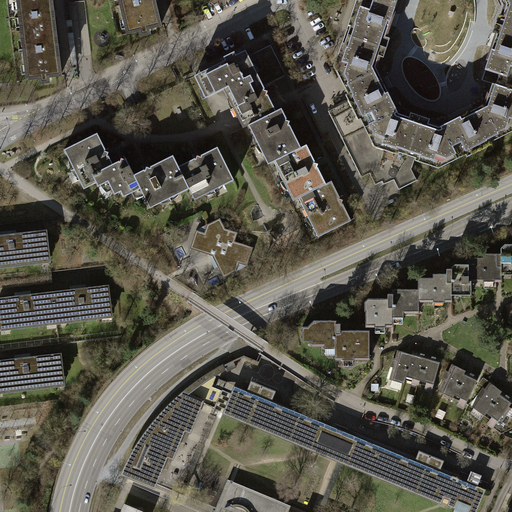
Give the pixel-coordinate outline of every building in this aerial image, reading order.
[(20,27),(20,32),(54,28),(50,0),(16,0),(17,1),(19,1),(20,10),(18,10),(19,17),(21,17),(22,27),(20,27)] [(154,0),(119,0),(124,20),(127,28),(126,29),(127,33),(139,30),(140,36),(149,33),(148,28),(160,25),(154,0)] [(361,0),(350,35),(382,46),(385,38),(387,38),(396,12),(394,11),(397,0),(361,0)] [(511,0),(509,0),(505,2),(499,25),(511,28),(511,0)] [(511,28),(499,25),(497,34),(495,33),(486,59),(488,59),(484,69),(500,74),(497,84),(511,89),(511,86),(511,28)] [(60,75),(54,28),(20,32),(21,40),(24,40),(25,49),(23,49),(25,65),(26,65),(27,73),(26,74),(27,80),(39,79),(39,83),(48,82),(47,77),(60,75)] [(337,70),(345,85),(376,69),(381,56),(379,55),(382,46),(350,35),(345,45),(348,46),(340,68),(337,70)] [(243,127),(248,125),(276,111),(272,102),(263,85),(285,74),(270,44),(248,55),(246,50),(235,55),(234,52),(223,57),(225,61),(194,76),(205,98),(223,89),(238,118),(243,127)] [(380,77),(376,69),(345,85),(347,89),(349,93),(351,92),(363,115),(362,116),(367,126),(397,111),(393,103),(395,102),(382,76),(380,77)] [(511,89),(497,84),(491,83),(483,105),(498,136),(511,129),(511,89)] [(363,115),(351,92),(349,93),(354,102),(329,114),(361,177),(369,173),(375,185),(395,175),(402,188),(417,180),(411,167),(416,155),(408,153),(398,149),(399,147),(377,140),(374,142),(367,126),(362,116),(363,115)] [(450,122),(442,126),(457,156),(465,152),(464,150),(489,138),(490,140),(498,136),(483,105),(475,109),(474,107),(449,120),(450,122)] [(267,164),(273,161),(301,147),(289,123),(289,121),(287,120),(281,108),(276,111),(248,125),(253,134),(256,135),(258,134),(266,150),(264,152),(263,155),(267,164)] [(410,115),(397,111),(367,126),(374,142),(377,140),(399,147),(398,149),(408,153),(419,120),(410,117),(410,115)] [(428,123),(419,120),(408,153),(416,155),(417,156),(418,154),(440,162),(441,164),(457,156),(442,126),(429,121),(428,123)] [(97,132),(64,148),(68,158),(70,159),(72,160),(74,159),(82,174),(80,175),(79,178),(79,180),(84,189),(96,182),(92,174),(112,164),(107,154),(108,152),(106,151),(97,132)] [(306,145),(301,147),(273,161),(278,171),(282,172),(284,171),(292,186),(289,188),(289,192),(293,200),(298,197),(326,183),(317,165),(318,163),(315,162),(306,145)] [(196,158),(178,166),(189,188),(194,199),(203,194),(204,193),(205,191),(204,189),(220,181),(221,183),(222,184),(224,184),(233,179),(217,147),(201,156),(196,155),(196,158)] [(180,192),(189,188),(178,166),(173,155),(149,167),(146,166),(145,169),(134,174),(141,188),(150,207),(159,203),(159,201),(160,200),(159,197),(175,189),(176,191),(178,192),(180,192)] [(123,196),(141,188),(134,174),(125,158),(124,159),(121,157),(120,160),(112,164),(92,174),(96,182),(98,186),(107,181),(114,194),(121,191),(123,196)] [(332,181),(326,183),(298,197),(303,207),(306,208),(309,207),(316,222),(314,224),(313,226),(317,236),(351,220),(342,202),(343,199),(340,198),(332,181)] [(220,218),(196,230),(190,248),(213,256),(223,278),(248,266),(253,247),(235,241),(238,233),(225,228),(220,218)] [(0,236),(0,264),(40,260),(39,256),(49,255),(46,231),(0,236)] [(467,281),(471,281),(499,281),(501,281),(501,274),(511,274),(511,243),(505,243),(500,247),(500,253),(487,253),(483,257),(470,257),(467,257),(467,263),(467,281)] [(417,301),(418,301),(448,301),(451,301),(451,294),(471,294),(471,281),(467,281),(467,263),(455,263),(451,268),(446,268),(446,273),(437,273),(432,277),(421,277),(417,280),(417,288),(417,301)] [(109,286),(52,292),(56,321),(113,314),(109,286)] [(417,301),(417,288),(397,288),(392,293),(387,293),(387,298),(368,298),(364,303),(364,326),(390,326),(392,326),(392,317),(403,317),(403,313),(418,313),(418,301),(417,301)] [(52,292),(0,297),(0,326),(56,321),(52,292)] [(334,358),(368,359),(369,329),(344,329),(344,323),(335,323),(332,320),(313,320),(307,326),(302,326),(302,340),(310,340),(310,344),(324,345),(324,347),(334,348),(334,358)] [(403,382),(404,379),(411,354),(408,353),(397,350),(395,357),(393,356),(390,366),(393,367),(389,379),(392,379),(390,387),(399,389),(402,381),(403,382)] [(404,379),(418,383),(426,355),(424,354),(412,351),(411,354),(404,379)] [(60,353),(0,360),(0,389),(63,382),(60,353)] [(432,356),(426,355),(418,383),(431,387),(440,359),(432,356)] [(439,390),(453,397),(465,371),(462,369),(451,364),(449,368),(447,366),(441,378),(444,380),(439,390)] [(469,373),(465,371),(453,397),(466,403),(478,377),(469,373)] [(226,381),(219,378),(215,388),(223,391),(226,381)] [(223,412),(315,450),(319,442),(323,443),(327,434),(323,432),(327,424),(327,423),(272,400),(276,391),(251,381),(247,390),(235,385),(223,412)] [(472,405),(484,414),(501,391),(498,389),(489,382),(485,388),(482,387),(477,394),(479,396),(472,405)] [(511,398),(505,394),(501,391),(484,414),(496,422),(502,413),(505,415),(510,407),(509,406),(511,401),(511,398)] [(122,474),(154,488),(162,468),(168,470),(180,442),(185,444),(203,401),(182,393),(174,401),(165,409),(157,418),(149,428),(139,442),(134,450),(130,457),(126,466),(122,474)] [(323,443),(347,453),(355,435),(339,429),(327,424),(323,432),(327,434),(323,443)] [(415,459),(355,435),(347,453),(344,461),(442,502),(444,496),(453,475),(440,470),(444,460),(419,450),(415,459)] [(322,511),(343,461),(344,461),(347,453),(323,443),(319,442),(315,450),(337,458),(339,459),(317,511),(322,511)] [(444,496),(450,499),(459,477),(453,475),(444,496)] [(476,511),(486,489),(459,477),(450,499),(448,504),(466,511),(476,511)] [(228,479),(214,511),(287,511),(290,506),(291,505),(232,481),(228,479)]
